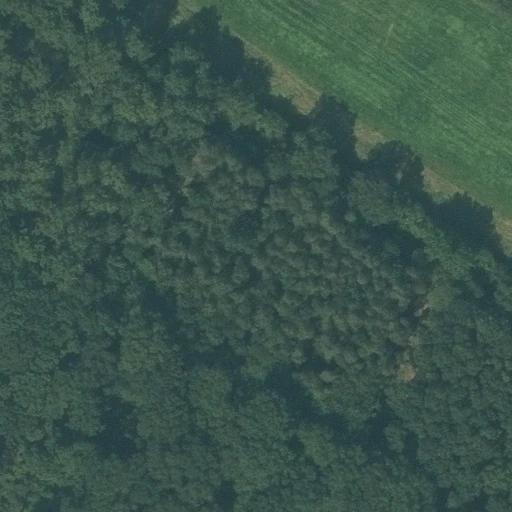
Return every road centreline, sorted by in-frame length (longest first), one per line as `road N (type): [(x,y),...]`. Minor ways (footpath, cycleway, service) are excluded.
road 1 (track): [(511,297),(48,0)]
road 2 (track): [(424,511),(0,241)]
